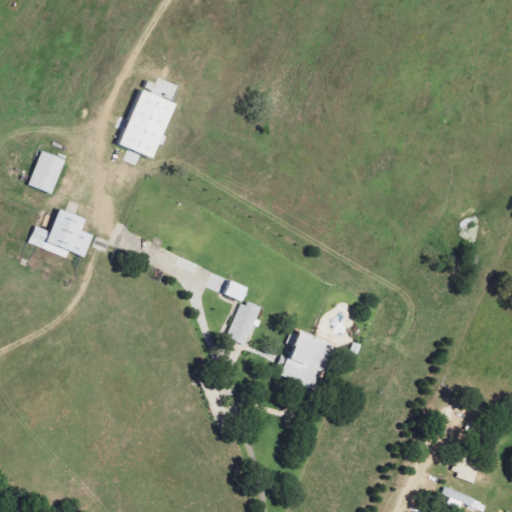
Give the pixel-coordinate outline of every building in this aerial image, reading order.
[(178,105),(143,90),(120,147),(154,160),(160,146),(161,146),(178,105)] [(65,159),(40,153),(31,188),(55,194),(65,159)] [(68,258),(70,253),(87,258),(94,236),(83,232),(87,219),(60,210),(53,233),(36,227),(29,246),(68,258)] [(226,297),(244,303),(249,288),(231,282),(226,297)] [(262,309),(244,301),(228,338),(246,346),(262,309)] [(277,375),(315,391),(334,345),(302,332),(290,360),(285,357),(277,375)] [(456,460),(452,477),(475,483),(479,467),(456,460)] [(475,500),(445,489),(442,496),(451,499),(449,506),(460,511),(463,505),(472,509),(475,500)]
